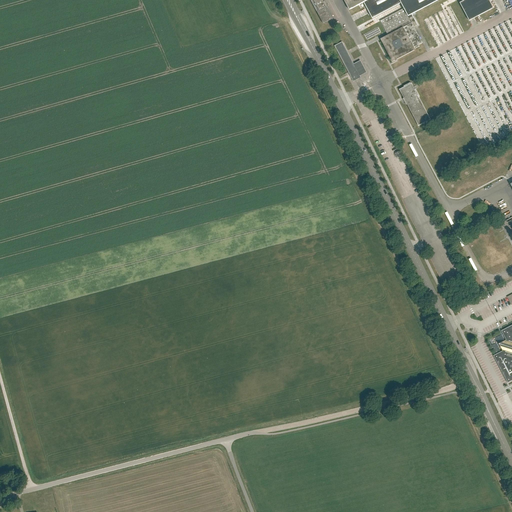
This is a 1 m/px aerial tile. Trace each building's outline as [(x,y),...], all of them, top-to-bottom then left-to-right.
[(310,0),(323,24),(331,19),(321,0),(310,0)] [(343,0),(349,10),(364,3),(372,18),(401,3),(404,9),(404,10),(381,22),(382,25),(388,36),(381,40),(392,62),(396,59),(414,50),(413,48),(422,43),(414,27),(417,25),(411,14),(439,0),(343,0)] [(494,8),(489,0),(465,0),(460,3),(469,21),(494,8)] [(360,78),(356,69),(348,73),(353,82),(360,78)] [(404,88),(399,90),(403,97),(404,99),(418,126),(423,124),(424,125),(430,122),(430,121),(430,120),(418,97),(419,97),(415,90),(411,84),(410,84),(410,83),(403,86),(404,88)] [(511,325),(501,331),(506,340),(498,344),(502,351),(493,356),(507,383),(511,380),(511,325)]
